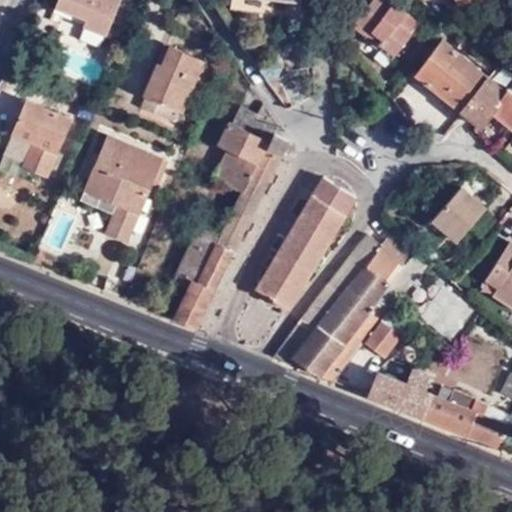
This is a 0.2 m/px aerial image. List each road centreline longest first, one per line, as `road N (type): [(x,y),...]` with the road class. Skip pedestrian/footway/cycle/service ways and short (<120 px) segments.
road 1 (secondary): [(511,475),(259,371)]
road 2 (secondary): [(217,354),(0,268)]
road 3 (residential): [(259,371),(287,319),(360,228),(365,186)]
road 4 (residential): [(217,354),(245,277),(308,160)]
road 5 (residential): [(308,160),(205,0)]
road 6 (residential): [(365,186),(436,154),(467,152),(511,174)]
